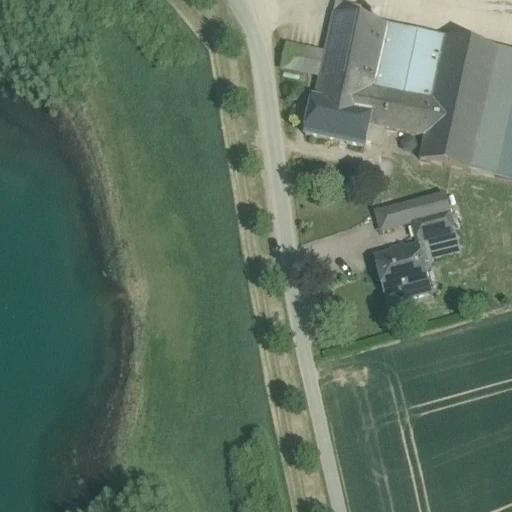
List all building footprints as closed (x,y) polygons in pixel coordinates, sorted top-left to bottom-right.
[(368,11),(336,4),(334,15),(365,22),(368,11)] [(365,22),(334,15),(316,100),(374,112),(371,128),(426,139),(434,104),(376,92),(389,27),(365,22)] [(448,39),(389,27),(376,92),(434,104),(448,39)] [(499,51),(448,39),(434,104),(426,139),(421,163),(472,174),(499,51)] [(511,53),(499,51),(472,174),(495,179),(511,104),(511,53)] [(304,68),(293,67),(290,89),(301,90),(304,68)] [(316,100),(313,99),(305,137),(366,150),(371,128),(374,112),(316,100)] [(446,197),(414,205),(419,224),(412,225),(417,243),(456,233),(446,197)] [(419,248),(375,259),(385,299),(404,294),(402,288),(428,282),(419,248)]
